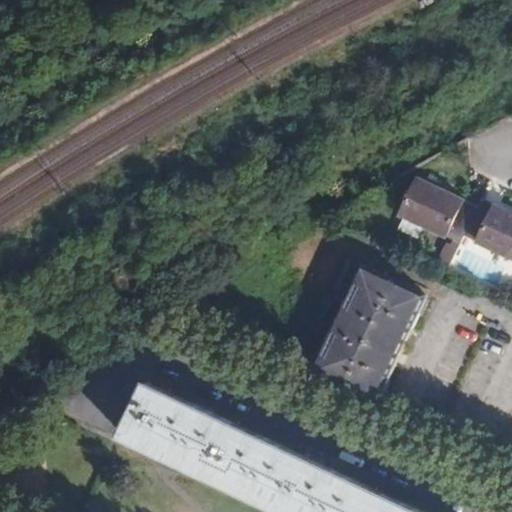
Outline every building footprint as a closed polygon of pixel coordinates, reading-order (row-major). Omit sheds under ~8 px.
[(420,185),(407,214),(467,242),(470,235),(484,206),(428,180),(420,185)] [(484,206),(470,235),(511,254),(511,210),(505,207),(487,199),(484,206)] [(447,241),(440,258),(453,264),(460,247),(447,241)] [(432,289),(372,261),(365,276),(369,279),(358,304),(354,302),(343,323),(348,326),(337,350),(332,348),(325,363),(384,390),(432,289)] [(423,511),(151,382),(125,437),(284,511),(423,511)]
